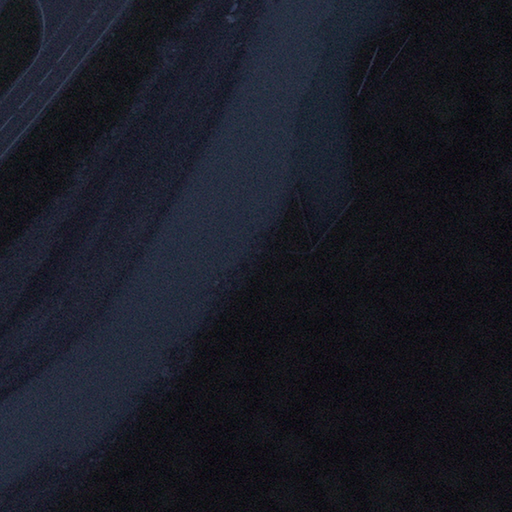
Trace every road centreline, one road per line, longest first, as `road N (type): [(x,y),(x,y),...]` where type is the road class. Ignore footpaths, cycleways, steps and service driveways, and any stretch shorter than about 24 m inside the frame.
road 1 (track): [(373,135),(474,0)]
road 2 (primary): [(100,10),(0,130)]
